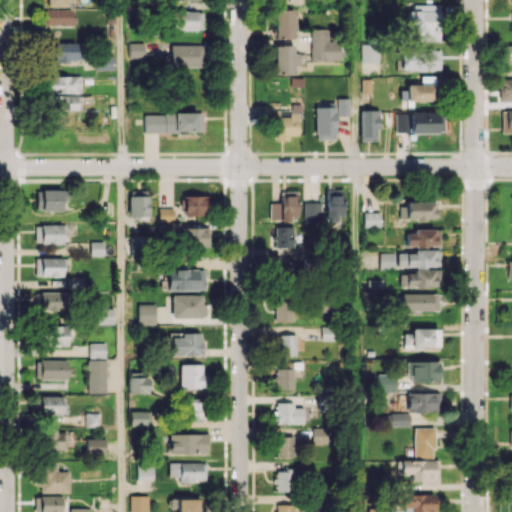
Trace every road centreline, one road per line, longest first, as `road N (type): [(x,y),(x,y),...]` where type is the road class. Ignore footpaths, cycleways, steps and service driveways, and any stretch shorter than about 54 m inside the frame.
road 1 (residential): [(3,0),(6,511)]
road 2 (residential): [(238,0),(240,511)]
road 3 (residential): [(474,0),(475,511)]
road 4 (residential): [(511,166),(0,166)]
